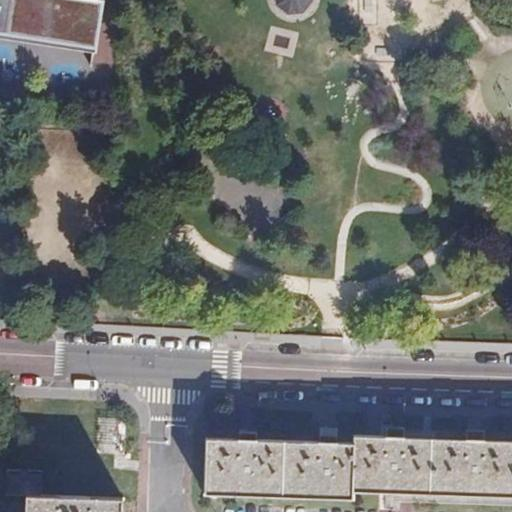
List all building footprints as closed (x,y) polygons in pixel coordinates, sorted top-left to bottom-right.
[(0,0),(0,41),(87,57),(96,0),(0,0)] [(280,0),(278,3),(297,17),(310,0),(280,0)] [(354,436),(354,443),(353,493),(377,493),(413,495),(430,495),(432,438),(354,436)] [(511,440),(432,438),(430,495),(511,497),(511,440)] [(206,439),(204,496),(283,498),(285,441),(238,440),(206,439)] [(354,443),(285,441),(283,498),(352,500),(353,493),(354,443)] [(40,470),(8,469),(7,497),(29,498),(28,511),(123,511),(124,502),(39,498),(40,470)]
